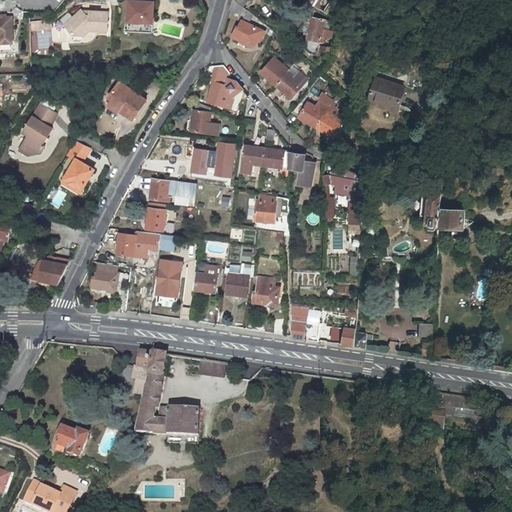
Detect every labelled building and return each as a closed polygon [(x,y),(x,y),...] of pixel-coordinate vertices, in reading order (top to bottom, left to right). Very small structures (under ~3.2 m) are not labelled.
[(129,0),(127,31),(152,33),(154,1),(129,0)] [(244,17),(247,10),(244,7),(234,0),(232,0),(230,10),(244,17)] [(333,17),(334,3),(326,0),(310,0),(311,4),(333,17)] [(83,10),(66,26),(75,36),(84,36),(90,30),(107,31),(108,12),(90,12),(90,15),(87,15),(83,10)] [(0,37),(1,38),(11,38),(14,35),(13,16),(0,16),(0,37)] [(330,21),(314,17),(309,38),(308,38),(305,48),(311,52),(316,54),(319,41),(324,42),(325,36),(332,38),(334,31),(329,30),(330,21)] [(52,30),(51,19),(32,21),(32,31),(52,30)] [(266,32),(242,21),(239,28),(237,27),(232,37),(246,43),(246,44),(251,47),(255,46),(258,38),(262,39),(266,32)] [(322,46),(320,55),(333,58),(335,49),(322,46)] [(295,57),(289,64),(293,67),(298,60),(295,57)] [(288,73),(272,60),(261,73),(277,86),(288,73)] [(299,72),(294,78),(288,73),(277,86),(292,98),(308,80),(299,72)] [(233,81),(216,76),(208,101),(225,107),(228,93),(230,90),(236,91),(237,86),(233,81)] [(407,89),(379,79),(372,100),(393,107),(395,104),(402,106),(407,89)] [(151,97),(122,80),(112,97),(115,99),(125,105),(124,108),(138,117),(151,97)] [(346,83),(341,80),(338,86),(341,89),(342,89),(346,83)] [(112,104),(122,110),(124,108),(125,105),(115,99),(112,104)] [(317,126),(326,112),(308,102),(305,106),(299,103),(292,112),(317,126)] [(194,111),(192,131),(219,134),(220,124),(209,123),(211,107),(198,103),(197,111),(194,111)] [(42,144),(51,129),(49,128),(48,128),(55,115),(39,105),(25,128),(22,134),(27,136),(18,151),(26,156),(42,152),(45,146),(42,144)] [(343,116),(333,110),(334,107),(331,105),(326,112),(317,126),(334,136),(333,138),(341,143),(347,127),(342,123),(342,122),(340,121),(343,116)] [(77,158),(67,178),(72,180),(71,182),(79,186),(80,184),(85,186),(96,166),(84,160),(91,146),(77,138),(69,153),(77,158)] [(180,143),(175,142),(174,147),(175,149),(174,158),(178,159),(178,158),(185,159),(188,143),(181,142),(180,143)] [(235,145),(219,143),(215,175),(231,177),(235,145)] [(288,144),(288,152),(301,154),(302,151),(288,144)] [(266,148),(246,146),(242,171),(255,173),(256,164),(264,165),(266,148)] [(283,168),(285,151),(266,148),(264,165),(283,168)] [(302,170),(299,184),(310,187),(314,169),(310,168),(311,163),(304,162),(305,155),(301,154),(288,152),(289,167),(302,170)] [(366,177),(338,167),(333,176),(338,176),(338,185),(353,185),(351,214),(364,215),(365,182),(366,177)] [(79,186),(71,182),(72,180),(67,178),(65,183),(83,191),(85,186),(80,184),(79,186)] [(169,181),(153,179),(151,199),(170,201),(171,197),(168,196),(169,185),(172,185),(171,192),(196,196),(198,184),(185,182),(170,180),(169,181)] [(2,191),(1,199),(13,200),(13,192),(2,191)] [(429,194),(427,225),(440,226),(441,210),(442,193),(431,192),(430,194),(429,194)] [(222,196),(221,206),(230,207),(231,196),(222,196)] [(278,202),(257,200),(255,220),(276,221),(278,202)] [(163,230),(166,205),(150,203),(147,229),(163,230)] [(466,227),(466,218),(466,210),(441,210),(440,226),(440,227),(466,227)] [(12,223),(0,220),(0,248),(1,249),(3,238),(9,240),(12,223)] [(161,234),(144,232),(143,240),(160,242),(161,234)] [(137,235),(119,233),(116,254),(133,256),(137,235)] [(174,252),(176,236),(161,234),(160,242),(161,242),(160,251),(174,252)] [(251,261),(252,251),(243,251),(243,261),(251,261)] [(35,261),(35,260),(32,276),(33,280),(58,287),(69,263),(51,259),(48,259),(46,260),(45,260),(42,260),(40,260),(39,260),(35,261)] [(184,262),(161,259),(156,294),(179,297),(184,262)] [(94,276),(92,286),(108,289),(108,290),(113,291),(116,289),(117,280),(115,280),(118,266),(99,262),(96,276),(94,276)] [(249,272),(249,276),(254,277),(255,266),(246,264),(246,268),(249,268),(249,272)] [(228,293),(247,295),(249,276),(248,276),(249,272),(242,272),(239,269),(232,268),(231,273),(230,273),(228,293)] [(218,276),(198,273),(195,289),(215,291),(218,276)] [(276,277),(258,275),(256,292),(255,292),(254,301),(270,304),(270,305),(275,305),(279,304),(281,286),(276,285),(276,277)] [(337,284),(337,292),(348,293),(348,285),(337,284)] [(305,339),(308,323),(311,305),(291,303),(292,337),(305,339)] [(217,324),(226,326),(227,312),(219,311),(217,324)] [(391,326),(404,325),(403,317),(379,319),(381,336),(392,335),(391,326)] [(284,335),(284,319),(275,318),(275,333),(284,335)] [(418,322),(418,336),(432,336),(432,322),(418,322)] [(319,337),(336,341),(340,328),(323,323),(319,337)] [(346,330),(343,345),(355,347),(357,332),(357,329),(345,328),(346,329),(346,330)] [(368,348),(368,334),(357,332),(355,347),(368,348)] [(433,357),(433,343),(423,342),(422,356),(433,357)] [(141,352),(139,367),(150,369),(154,353),(153,353),(141,352)] [(158,408),(166,355),(154,353),(150,369),(148,381),(145,394),(137,432),(168,435),(199,436),(201,410),(170,408),(170,409),(162,408),(160,418),(169,418),(169,421),(159,420),(154,420),(156,408),(158,408)] [(226,377),(227,363),(201,360),(200,375),(226,377)] [(137,379),(148,381),(150,369),(139,367),(135,366),(133,379),(137,379)] [(137,379),(135,392),(145,394),(148,381),(137,379)] [(438,405),(441,406),(443,395),(430,392),(426,425),(443,427),(445,414),(437,413),(438,405)] [(443,395),(441,406),(438,405),(437,413),(445,414),(492,422),(493,414),(470,411),(471,399),(443,395)] [(78,434),(64,428),(58,444),(71,450),(70,452),(81,457),(90,434),(79,430),(78,434)] [(0,490),(6,493),(12,474),(0,469),(0,490)] [(63,493),(37,482),(28,501),(53,511),(68,511),(78,492),(66,487),(63,493)]
